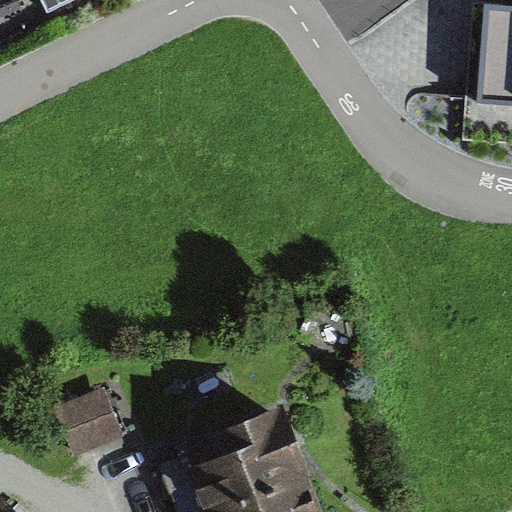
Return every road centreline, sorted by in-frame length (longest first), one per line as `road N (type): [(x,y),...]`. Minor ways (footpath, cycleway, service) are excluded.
road 1 (residential): [(511,202),(445,191),(407,164),(285,0)]
road 2 (residential): [(0,94),(190,0)]
